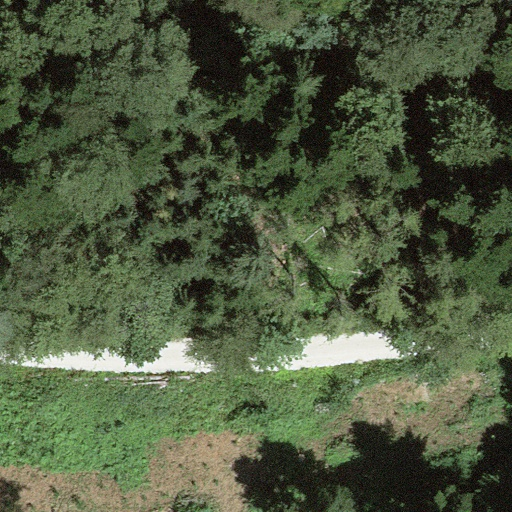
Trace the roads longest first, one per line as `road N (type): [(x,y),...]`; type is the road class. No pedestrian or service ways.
road 1 (track): [(0,342),(171,363),(299,360),(511,338)]
road 2 (track): [(511,105),(418,98),(201,0)]
